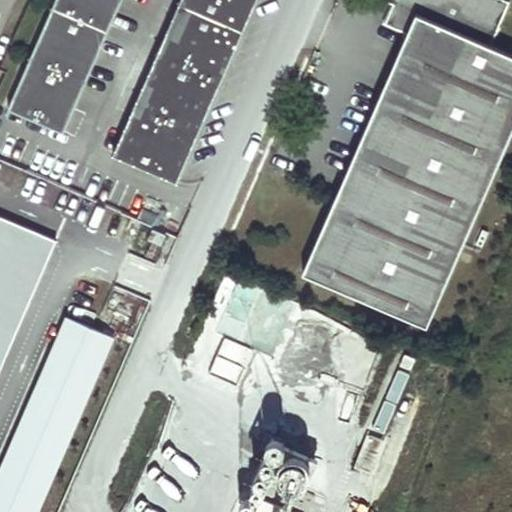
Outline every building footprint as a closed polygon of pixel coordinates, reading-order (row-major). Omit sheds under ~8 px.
[(55,0),(9,108),(63,132),(121,0),(55,0)] [(180,0),(113,155),(177,184),(258,0),(180,0)] [(412,34),(305,271),(427,327),(511,141),(511,52),(496,46),(511,9),(511,1),(508,0),(402,0),(400,5),(391,24),(412,34)] [(0,376),(56,247),(0,223),(0,376)] [(35,511),(112,337),(49,309),(0,421),(0,511),(35,511)] [(300,312),(282,359),(366,390),(383,343),(300,312)] [(228,339),(212,374),(236,385),(252,350),(228,339)] [(385,433),(414,359),(401,353),(371,427),(385,433)] [(279,422),(240,511),(278,511),(282,502),(301,510),(326,453),(307,444),(310,436),(279,422)]
